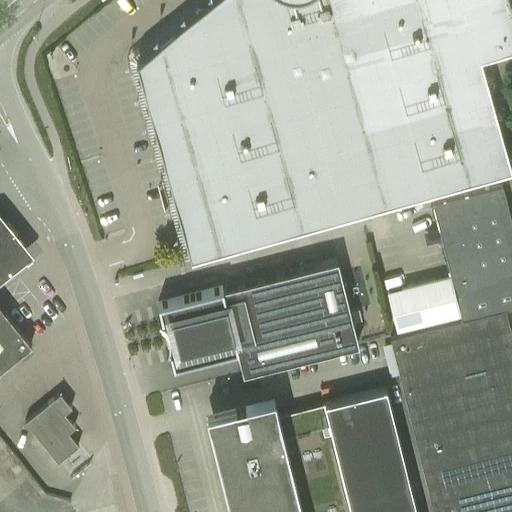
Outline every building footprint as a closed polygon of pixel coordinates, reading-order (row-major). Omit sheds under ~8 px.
[(205,0),(151,45),(146,50),(142,56),(140,63),(140,71),(141,77),(191,254),(511,164),(481,53),(511,44),(511,6),(510,0),(205,0)] [(433,200),(462,317),(505,307),(511,305),(511,223),(502,183),(433,200)] [(0,200),(0,272),(37,243),(2,200),(0,200)] [(167,346),(166,349),(170,350),(173,364),(237,348),(243,371),(358,342),(337,257),(158,302),(161,315),(158,318),(161,320),(162,322),(164,325),(166,327),(167,329),(168,332),(168,335),(168,338),(168,341),(168,343),(167,346)] [(0,367),(31,342),(0,304),(0,367)] [(511,511),(511,336),(505,307),(462,317),(389,335),(433,511),(511,511)] [(324,401),(351,511),(417,511),(386,385),(324,401)] [(57,459),(78,442),(68,429),(75,423),(64,410),(71,404),(60,390),(25,418),(57,459)] [(351,511),(324,401),(278,412),(273,393),(205,410),(230,511),(351,511)]
